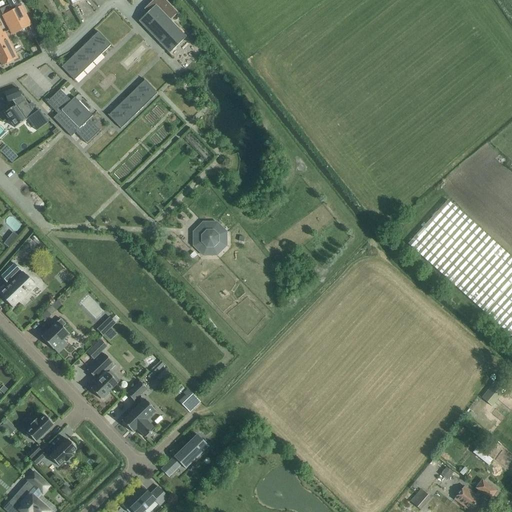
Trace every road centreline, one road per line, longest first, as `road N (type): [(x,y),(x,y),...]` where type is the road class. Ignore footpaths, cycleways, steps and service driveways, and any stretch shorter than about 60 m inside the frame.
road 1 (residential): [(0,320),(139,465)]
road 2 (residential): [(117,0),(67,46),(0,80)]
